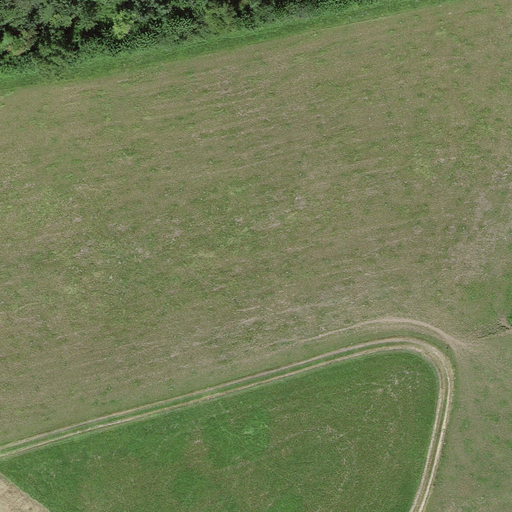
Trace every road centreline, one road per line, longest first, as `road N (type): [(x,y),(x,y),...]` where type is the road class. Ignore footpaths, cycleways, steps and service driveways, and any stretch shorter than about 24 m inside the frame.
road 1 (track): [(414,511),(449,381),(433,355),(410,347),(367,349),(0,454)]
road 2 (track): [(0,84),(407,0)]
